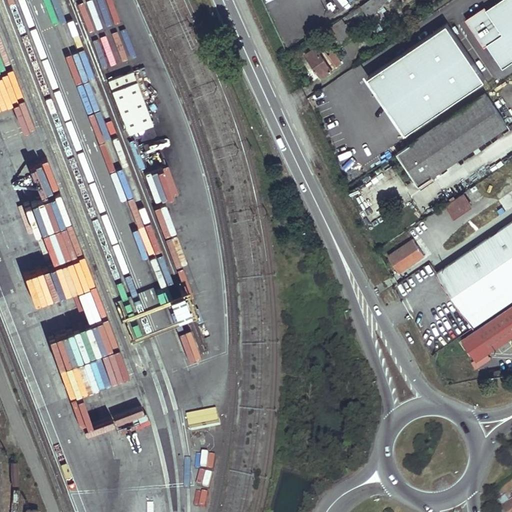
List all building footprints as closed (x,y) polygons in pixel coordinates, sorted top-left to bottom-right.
[(370,0),(362,6),(368,15),(389,2),(387,0),(370,0)] [(499,65),(511,57),(511,0),(494,0),(469,16),(499,65)] [(343,18),(330,27),(340,44),(354,36),(350,31),(355,28),(351,21),(346,24),(343,18)] [(327,47),(323,42),(305,54),(315,68),(318,66),(324,75),(337,66),(334,62),(339,59),(335,54),(331,57),(324,48),(327,47)] [(107,76),(125,131),(153,122),(135,67),(107,76)] [(419,183),(433,174),(508,123),(486,92),(399,151),(419,183)] [(23,162),(47,152),(36,124),(12,133),(23,162)] [(436,179),(433,174),(419,183),(423,188),(436,179)] [(454,216),(472,205),(463,192),(455,197),(452,200),(446,204),(454,216)] [(511,300),(511,221),(438,272),(475,326),(511,300)] [(474,227),(471,222),(462,228),(465,233),(474,227)] [(420,235),(414,238),(425,255),(430,251),(420,235)] [(425,255),(414,238),(388,255),(399,272),(425,255)] [(511,335),(511,304),(462,339),(477,360),(511,335)] [(184,359),(195,355),(185,327),(174,331),(184,359)] [(102,349),(115,373),(125,367),(112,344),(102,349)] [(87,392),(69,397),(77,423),(94,417),(87,392)] [(511,511),(511,500),(502,508),(504,511),(511,511)]
